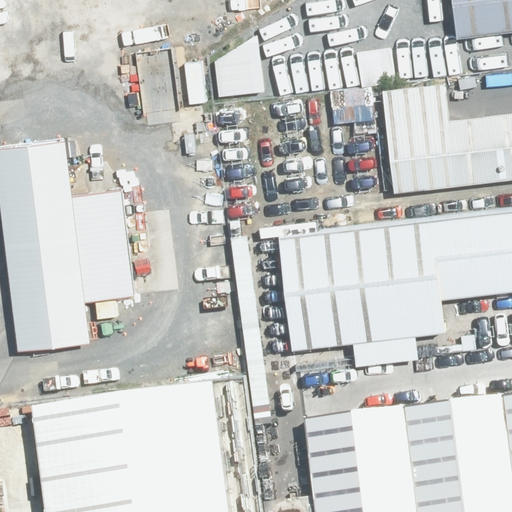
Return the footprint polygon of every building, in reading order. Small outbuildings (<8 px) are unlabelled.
[(511,0),(449,0),(453,42),(511,36),(511,0)] [(254,34),(213,61),(217,96),(265,91),(259,34),(254,34)] [(185,46),(132,52),(139,114),(191,108),(185,46)] [(388,46),(355,52),(362,85),(394,79),(388,46)] [(372,87),(331,89),(333,123),(374,120),(372,87)] [(444,87),(380,93),(390,191),(511,178),(511,110),(447,117),(444,87)] [(0,240),(17,358),(89,348),(80,283),(142,274),(129,180),(70,188),(64,143),(0,152),(0,240)] [(511,214),(277,239),(288,345),(444,329),(441,303),(511,295),(511,214)] [(270,407),(247,238),(229,241),(252,409),(270,407)] [(0,399),(0,428),(11,511),(209,511),(191,375),(0,399)] [(511,511),(511,473),(505,402),(405,412),(415,511),(511,511)] [(415,511),(405,412),(297,423),(306,511),(415,511)]
